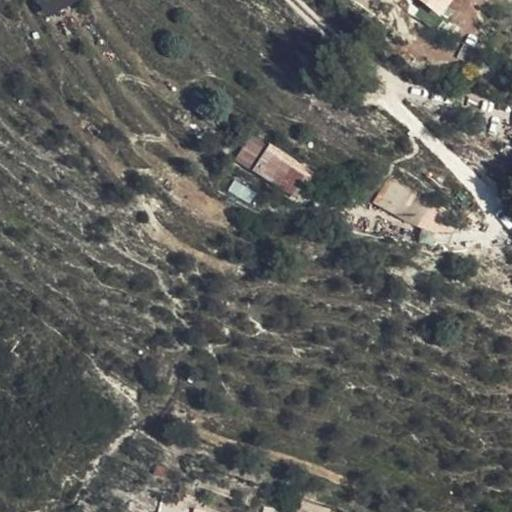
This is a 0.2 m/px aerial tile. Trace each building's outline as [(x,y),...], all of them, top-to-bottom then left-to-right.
[(36,0),(44,16),(78,0),(36,0)] [(392,0),(402,11),(412,0),(392,0)] [(295,167),(309,143),(293,132),(290,136),(267,122),(255,146),(275,158),(276,156),(295,167)] [(318,150),(309,143),(295,167),(320,180),(328,162),(316,155),(318,150)] [(391,180),(413,190),(423,165),(401,156),(391,180)] [(423,165),(413,190),(422,194),(433,170),(423,165)] [(433,170),(422,194),(442,203),(452,178),(433,170)] [(0,328),(0,351),(11,336),(0,328)]
